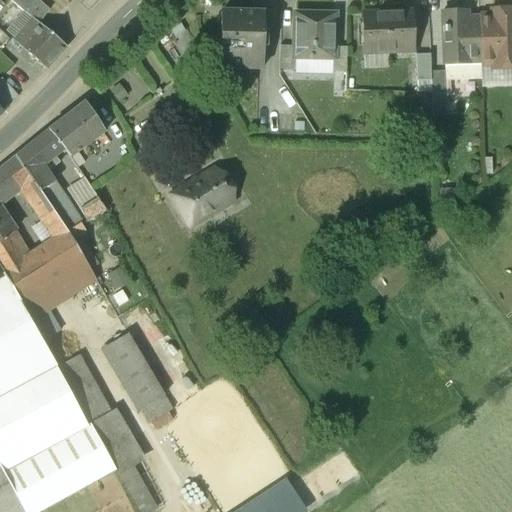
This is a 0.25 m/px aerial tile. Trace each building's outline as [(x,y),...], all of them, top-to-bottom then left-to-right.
[(47,10),(35,0),(9,0),(8,2),(34,22),(36,24),(47,10)] [(511,9),(491,10),(491,16),(479,16),(481,77),(493,76),(493,70),(511,69),(511,9)] [(243,11),(235,11),(233,14),(220,13),(219,63),(238,64),(238,69),(262,69),(263,14),(245,14),(243,11)] [(466,11),(442,11),(444,66),(466,65),(466,58),(479,57),(478,21),(466,21),(466,11)] [(412,13),(361,15),(363,54),(413,52),(412,13)] [(334,15),(294,15),(294,47),(293,59),(295,59),(332,60),(333,60),(334,48),(334,15)] [(36,24),(34,22),(13,42),(23,52),(19,55),(28,64),(33,60),(45,70),(65,47),(36,24)] [(294,47),(279,47),(278,71),(295,72),(295,59),(293,59),(294,47)] [(346,49),(334,48),(333,60),(332,60),(332,72),(345,73),(346,49)] [(430,56),(416,56),(417,81),(431,81),(430,73),(430,72),(430,56)] [(444,72),(430,72),(431,81),(431,93),(431,98),(445,98),(444,72)] [(120,121),(100,91),(89,100),(108,129),(120,121)] [(82,105),(48,131),(62,152),(68,160),(81,150),(91,164),(101,157),(91,142),(104,133),(82,105)] [(38,138),(15,158),(30,180),(65,235),(78,226),(81,223),(42,168),(62,152),(48,131),(38,138)] [(15,158),(0,169),(0,187),(7,198),(18,189),(30,180),(15,158)] [(213,173),(172,197),(190,227),(231,202),(213,173)] [(22,262),(3,274),(29,320),(64,299),(95,282),(70,242),(66,236),(65,235),(30,180),(18,189),(53,242),(22,262)] [(0,187),(0,243),(13,234),(0,214),(0,203),(7,198),(0,187)] [(97,200),(78,212),(86,222),(104,211),(97,200)] [(78,226),(65,235),(66,236),(70,242),(84,234),(78,226)] [(13,234),(0,243),(0,269),(3,274),(22,262),(11,247),(19,242),(14,234),(13,234)] [(0,471),(2,475),(88,426),(58,368),(57,367),(39,335),(29,320),(3,274),(1,276),(0,274),(0,471)] [(106,416),(74,360),(58,368),(88,426),(115,471),(117,474),(138,463),(110,414),(106,416)] [(163,397),(139,411),(148,425),(160,418),(171,411),(163,397)] [(0,471),(0,511),(40,511),(115,471),(88,426),(2,475),(0,471)]
